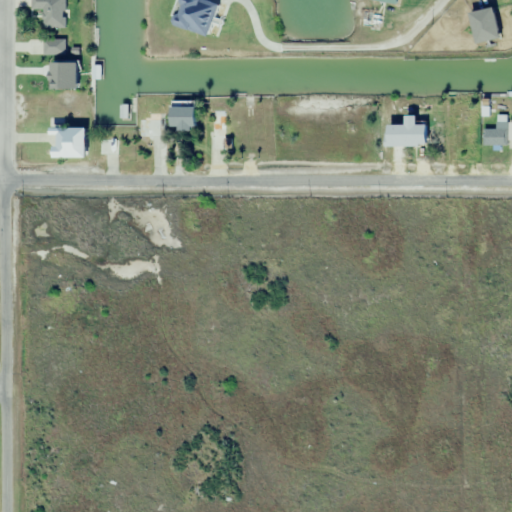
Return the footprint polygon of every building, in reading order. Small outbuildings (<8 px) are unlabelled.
[(65,0),(30,0),(31,10),(42,10),(42,28),(65,28),(65,0)] [(217,4),(204,0),(181,0),(174,26),(207,36),(217,4)] [(474,45),(499,39),(492,8),(467,13),(474,45)] [(376,27),(376,13),(360,13),(360,27),(376,27)] [(66,39),(43,39),(43,55),(66,55),(66,39)] [(193,105),(169,105),(169,130),(193,130),(193,105)] [(208,109),(208,149),(232,149),(232,139),(224,139),(224,109),(208,109)] [(428,110),(411,110),(411,129),(387,129),(388,147),(428,146),(428,110)] [(455,110),(455,132),(449,132),(449,145),(468,145),(468,110),(455,110)] [(158,138),(158,113),(135,113),(135,138),(158,138)] [(511,145),(511,123),(507,124),(507,116),(496,116),(496,129),(484,129),(484,146),(511,145)] [(85,158),(85,129),(50,129),(50,158),(85,158)] [(118,155),(118,140),(99,140),(99,154),(118,155)]
